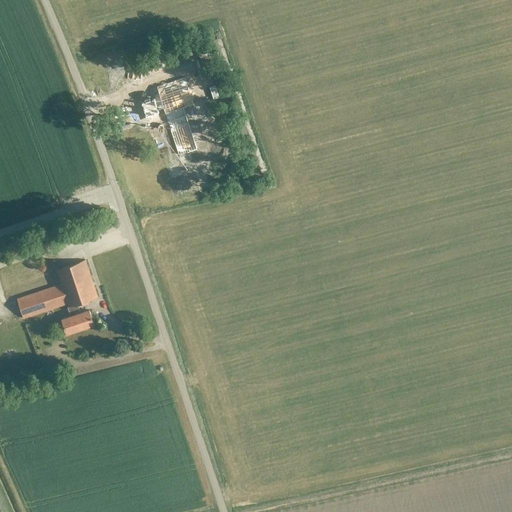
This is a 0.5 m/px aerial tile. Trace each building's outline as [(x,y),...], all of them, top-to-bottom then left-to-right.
[(191,70),(135,89),(146,125),(173,116),(184,153),(199,148),(188,113),(204,108),(191,70)] [(0,281),(3,291),(45,277),(39,259),(0,272),(0,281)] [(57,269),(62,283),(66,282),(80,329),(94,324),(89,310),(80,313),(78,304),(98,298),(85,259),(57,269)] [(66,333),(80,329),(66,282),(62,283),(17,298),(23,317),(66,303),(67,307),(66,307),(69,316),(61,318),(66,333)] [(107,313),(103,302),(98,303),(103,315),(107,313)]
